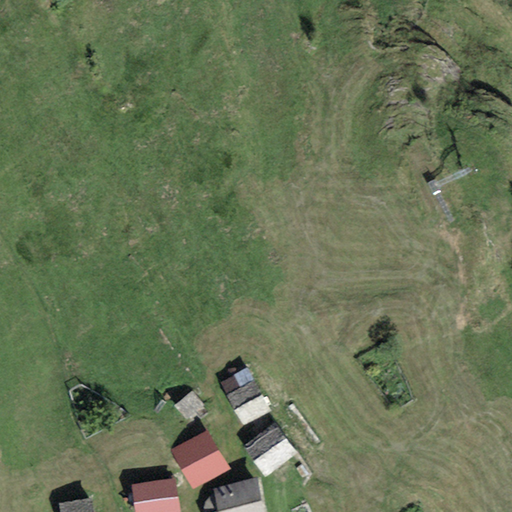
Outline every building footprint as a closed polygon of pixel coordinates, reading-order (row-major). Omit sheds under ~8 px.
[(271,408),(247,366),(221,381),(244,423),(271,408)] [(192,390),(175,403),(186,417),(203,404),(192,390)] [(297,452),(275,422),(244,444),(266,474),(297,452)] [(209,429),(172,451),(193,487),(230,465),(209,429)] [(266,511),(255,474),(212,487),(219,508),(206,511),(266,511)] [(174,475),(131,482),(135,511),(163,511),(180,509),(174,475)] [(94,511),(91,494),(58,501),(60,511),(94,511)]
